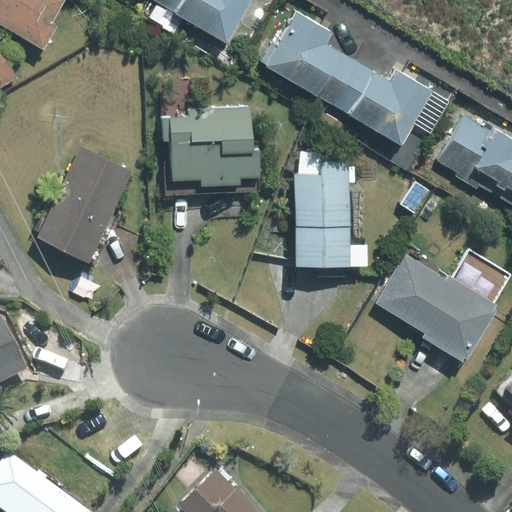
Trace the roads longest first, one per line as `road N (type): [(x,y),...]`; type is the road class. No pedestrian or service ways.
road 1 (residential): [(158,364),(226,380),(321,418),(369,444),(451,511)]
road 2 (residential): [(320,0),(511,115)]
